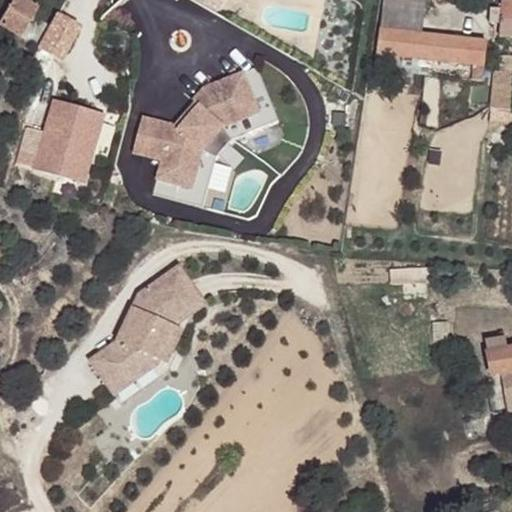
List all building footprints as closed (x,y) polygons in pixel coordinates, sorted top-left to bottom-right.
[(196,0),(218,12),(224,0),(196,0)] [(383,0),(380,32),(421,36),(425,0),(383,0)] [(511,36),(511,0),(501,0),(501,11),(500,24),(499,36),(511,36)] [(491,23),(500,24),(501,11),(492,10),(491,23)] [(38,49),(59,60),(78,28),(57,16),(50,28),(38,49)] [(20,38),(38,49),(50,28),(32,18),(20,38)] [(483,82),(487,44),(421,36),(380,32),(376,68),(418,73),(420,60),(473,66),(471,80),(483,82)] [(501,73),(496,73),(491,107),(511,109),(511,101),(511,58),(502,58),(501,73)] [(194,101),(195,102),(200,107),(178,131),(173,127),(161,123),(151,159),(161,161),(156,180),(192,190),(203,152),(224,128),(231,141),(279,122),(273,108),(259,114),(243,74),(203,90),(194,101)] [(87,144),(96,115),(54,102),(34,168),(82,183),(94,146),(87,144)] [(173,127),(178,131),(200,107),(195,102),(173,127)] [(103,117),(96,115),(87,144),(94,146),(103,117)] [(134,154),(151,159),(161,123),(144,118),(134,154)] [(224,128),(203,152),(217,158),(231,141),(224,128)] [(90,361),(105,383),(125,369),(130,377),(154,361),(161,363),(177,328),(168,324),(176,308),(185,313),(203,300),(179,267),(139,295),(125,326),(129,329),(122,344),(117,341),(117,342),(90,361)] [(428,269),(390,270),(391,284),(429,283),(428,269)] [(177,328),(161,363),(167,366),(190,316),(206,304),(203,300),(185,313),(176,308),(168,324),(177,328)] [(125,326),(117,341),(122,344),(129,329),(125,326)] [(511,349),(507,350),(506,339),(486,342),(492,378),(494,378),(495,386),(489,387),(494,415),(511,412),(511,349)] [(125,369),(105,383),(115,396),(161,363),(154,361),(130,377),(125,369)]
